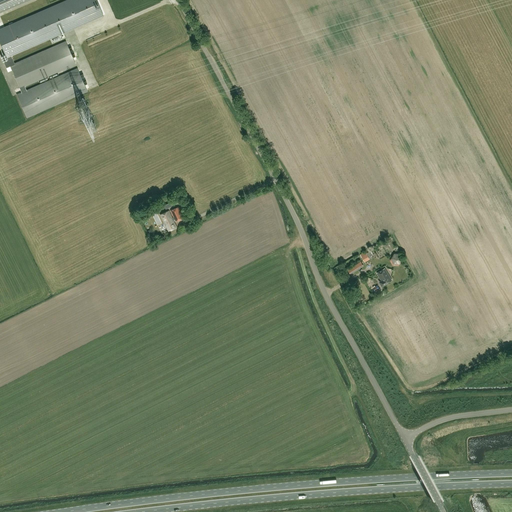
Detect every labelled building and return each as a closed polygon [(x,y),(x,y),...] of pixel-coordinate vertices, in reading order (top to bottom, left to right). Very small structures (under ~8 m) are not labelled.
[(0,0),(0,12),(27,0),(0,0)] [(96,0),(65,0),(0,28),(0,41),(7,57),(11,55),(103,15),(96,0)] [(8,59),(3,61),(6,67),(8,71),(12,69),(20,88),(24,86),(75,64),(66,41),(15,63),(11,56),(11,55),(7,57),(8,59)] [(22,92),(17,94),(26,117),(80,94),(87,91),(80,74),(77,68),(26,90),(24,86),(20,88),(22,92)] [(179,207),(170,211),(173,217),(175,221),(184,217),(179,207)] [(168,211),(160,214),(168,231),(176,228),(177,227),(174,221),(175,221),(173,217),(173,218),(169,210),(168,211)] [(384,247),(375,250),(378,257),(387,254),(384,247)] [(366,252),(360,255),(364,262),(369,259),(373,256),(370,250),(366,252)] [(394,254),(391,258),(394,263),(400,263),(402,259),(400,254),(394,254)] [(361,262),(348,270),(350,274),(363,266),(361,262)] [(377,273),(382,281),(379,282),(382,286),(392,280),(385,268),(377,273)]
